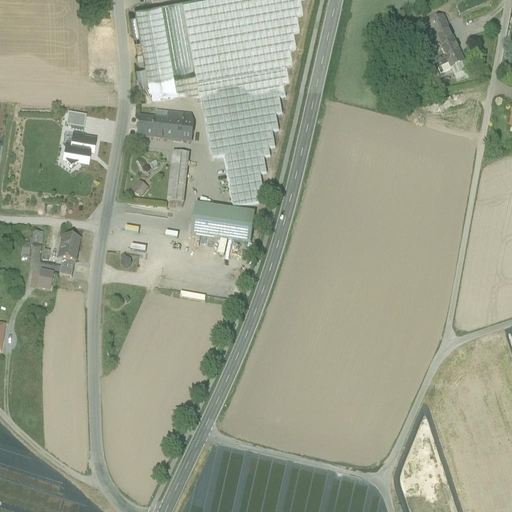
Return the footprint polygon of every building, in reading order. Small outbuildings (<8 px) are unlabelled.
[(241,0),(194,0),(181,2),(194,74),(196,73),(200,95),(211,160),(224,158),(269,150),(241,0)] [(241,0),(269,150),(275,149),(272,133),(278,132),(276,116),(282,115),(279,99),(285,98),(283,83),(289,81),(286,66),(292,65),(290,49),(296,48),(293,32),(299,31),(297,15),(303,14),(300,0),(241,0)] [(181,2),(135,10),(146,68),(146,69),(148,82),(175,77),(194,74),(181,2)] [(87,12),(66,13),(67,53),(88,52),(87,12)] [(459,53),(442,18),(429,24),(433,32),(440,46),(439,46),(445,58),(446,59),(459,53)] [(429,24),(422,27),(426,35),(433,32),(429,24)] [(433,32),(426,35),(432,50),(439,46),(440,46),(433,32)] [(409,33),(396,39),(403,54),(416,48),(409,33)] [(459,53),(446,59),(449,65),(438,70),(440,76),(451,71),(457,83),(468,78),(462,65),(464,64),(459,53)] [(445,58),(435,63),(438,70),(449,65),(446,59),(445,58)] [(146,69),(137,70),(140,85),(148,83),(148,82),(146,69)] [(194,74),(175,77),(179,98),(200,95),(196,73),(194,74)] [(175,77),(148,82),(148,83),(152,103),(179,99),(179,98),(175,77)] [(185,116),(156,113),(155,120),(139,118),(136,138),(191,144),(193,126),(184,125),(185,116)] [(85,118),(68,115),(65,128),(83,131),(85,118)] [(82,139),(73,137),(72,143),(72,144),(71,148),(66,147),(64,159),(67,159),(67,165),(70,170),(76,165),(87,167),(89,155),(92,156),(94,143),(82,141),(82,139)] [(269,150),(224,158),(233,209),(259,205),(256,193),(263,192),(260,176),(266,175),(264,159),(270,158),(269,150)] [(189,156),(173,154),(167,203),(183,205),(189,156)] [(147,190),(139,183),(132,192),(141,199),(147,190)] [(255,215),(195,207),(191,237),(250,245),(255,215)] [(42,236),(34,235),(33,247),(41,248),(42,236)] [(79,242),(62,238),(58,261),(63,262),(74,264),(77,251),(78,251),(79,242)] [(29,246),(22,246),(21,261),(28,261),(29,246)] [(180,246),(176,249),(184,258),(187,255),(180,246)] [(74,264),(63,262),(61,272),(72,274),(74,264)] [(52,275),(40,273),(37,290),(49,293),(52,275)] [(291,511),(293,508),(292,508),(270,496),(265,503),(264,501),(260,508),(259,508),(251,492),(247,510),(228,506),(230,511),(291,511)]
